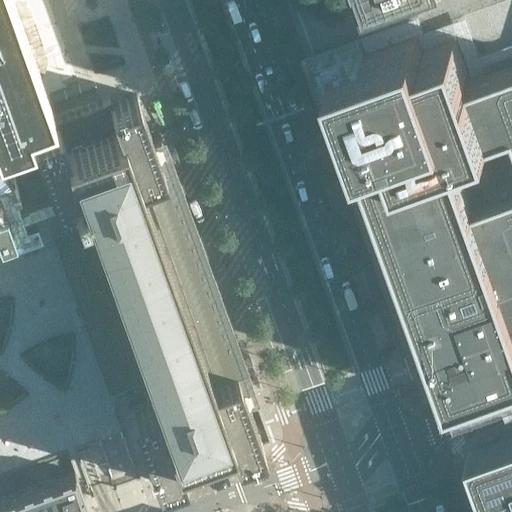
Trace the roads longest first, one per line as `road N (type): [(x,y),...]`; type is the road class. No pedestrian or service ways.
road 1 (primary): [(173,0),(339,458)]
road 2 (primary): [(396,438),(236,0)]
road 3 (residential): [(186,511),(339,458)]
road 4 (residential): [(396,438),(511,401)]
